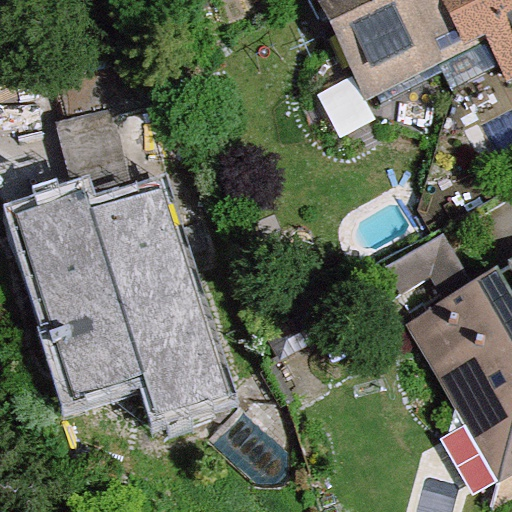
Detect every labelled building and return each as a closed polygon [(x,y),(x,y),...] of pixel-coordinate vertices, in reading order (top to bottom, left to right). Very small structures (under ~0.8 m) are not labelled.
[(320,0),(362,77),(428,44),(437,61),(469,44),(446,0),(320,0)] [(511,0),(446,0),(469,44),(489,34),(511,79),(511,78),(511,0)] [(59,70),(73,130),(115,120),(151,109),(136,52),(59,70)] [(99,204),(105,224),(139,213),(115,120),(73,130),(57,134),(79,211),(99,204)] [(79,211),(34,226),(43,257),(37,258),(63,341),(48,346),(68,404),(153,378),(166,419),(221,402),(159,208),(139,213),(105,224),(99,204),(79,211)] [(434,278),(419,252),(388,271),(403,296),(434,278)] [(477,289),(410,328),(421,331),(504,475),(511,444),(511,294),(501,275),(477,289)] [(326,341),(310,312),(266,336),(282,365),(326,341)]
